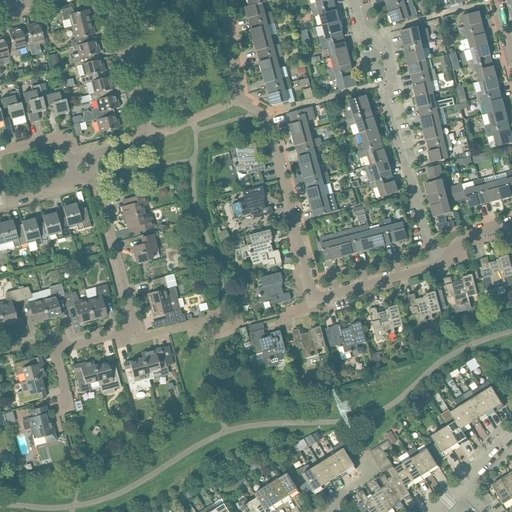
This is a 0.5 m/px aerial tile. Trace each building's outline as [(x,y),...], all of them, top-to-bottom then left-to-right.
[(315,0),(316,3),(310,5),(311,11),(334,4),(333,0),(315,0)] [(408,0),(387,7),(389,12),(389,13),(392,23),(409,18),(409,20),(418,17),(412,0),(408,0)] [(448,0),(450,5),(445,6),(446,10),(463,6),(462,2),(467,1),(467,0),(448,0)] [(267,2),(245,8),(248,18),(250,24),(273,18),(271,12),(265,14),(262,3),(267,2)] [(334,4),(311,11),(313,16),(319,15),(322,25),(339,21),(336,10),(334,4)] [(74,13),(72,7),(61,10),(64,20),(69,18),(71,27),(91,22),(88,10),(74,13)] [(460,34),(482,28),(481,23),(482,23),(479,11),(461,16),(464,27),(458,28),(460,34)] [(251,29),(254,40),(271,36),(268,25),(274,24),(273,18),(250,24),(251,29)] [(342,31),(339,21),(322,25),(325,36),(319,37),(320,43),(343,37),(342,31)] [(42,35),(48,33),(45,22),(39,23),(42,35)] [(72,47),(76,46),(84,44),(82,38),(95,34),(91,22),(71,27),(75,40),(70,41),(72,47)] [(26,33),(23,34),(24,40),(26,48),(27,52),(30,51),(31,55),(41,52),(40,49),(39,44),(45,43),(42,35),(39,23),(26,26),(29,34),(26,35),(26,33)] [(405,47),(428,42),(429,42),(426,29),(418,31),(417,27),(400,31),(403,42),(405,47)] [(11,43),(6,45),(9,57),(15,55),(15,57),(20,56),(18,50),(26,48),(24,40),(23,34),(21,28),(8,31),(11,43)] [(467,39),(470,49),(487,44),(485,34),(484,34),(482,28),(460,34),(461,40),(467,39)] [(258,56),(281,50),(280,44),(273,46),(271,36),(254,40),(257,51),(258,56)] [(9,57),(6,45),(4,37),(0,38),(0,66),(3,66),(1,59),(9,57)] [(343,37),(320,43),(322,49),(328,47),(331,58),(348,53),(345,42),(345,43),(343,37)] [(72,55),(75,66),(93,61),(92,55),(100,53),(96,40),(84,44),(76,46),(78,53),(72,55)] [(429,48),(428,42),(405,47),(406,53),(405,53),(408,64),(425,60),(431,59),(429,48)] [(464,50),(468,67),(491,61),(490,55),(487,44),(470,49),(464,50)] [(262,73),(279,68),(277,58),(283,56),(281,50),(258,56),(260,62),(259,62),(262,73)] [(456,52),(449,53),(453,69),(460,67),(456,52)] [(351,64),(348,53),(331,58),(333,68),(327,70),(329,76),(352,69),(350,64),(351,64)] [(447,54),(439,56),(444,72),(451,70),(447,54)] [(105,72),(101,59),(93,61),(75,66),(81,65),(84,77),(80,78),(82,84),(91,82),(94,81),(92,75),(105,72)] [(411,75),(412,80),(435,75),(434,69),(428,70),(425,60),(408,64),(410,75),(411,75)] [(493,66),(491,61),(468,67),(470,73),(476,71),(479,81),(496,77),(493,66)] [(57,62),(51,63),(53,71),(58,69),(59,69),(57,62)] [(265,83),(267,89),(290,83),(288,77),(282,79),(279,68),(262,73),(265,83)] [(352,69),(329,76),(330,81),(337,80),(339,91),(357,86),(354,75),(353,75),(352,69)] [(439,91),(435,75),(412,80),(413,86),(415,97),(433,93),(439,91)] [(91,101),(96,100),(103,98),(102,92),(114,89),(111,76),(94,81),(91,82),(94,94),(90,95),(91,101)] [(499,88),(496,77),(479,81),(481,92),(475,93),(477,99),(500,93),(498,88),(499,88)] [(308,78),(298,81),(300,86),(309,84),(308,78)] [(290,83),(267,89),(268,94),(271,106),(283,102),(284,105),(289,104),(288,101),(285,90),(291,89),(290,83)] [(46,110),(41,93),(39,85),(31,87),(32,92),(23,94),(30,123),(39,120),(37,112),(46,110)] [(55,115),(69,112),(62,87),(54,89),(55,94),(46,96),(48,105),(52,104),(55,115)] [(24,115),(18,91),(9,93),(11,97),(1,100),(4,109),(8,108),(11,119),(24,115)] [(420,113),(443,108),(454,105),(453,98),(435,102),(433,93),(415,97),(418,108),(418,107),(420,113)] [(501,99),(500,93),(477,99),(478,105),(485,104),(487,114),(505,109),(502,99),(501,99)] [(96,120),(108,117),(107,111),(119,107),(116,95),(103,98),(96,100),(98,108),(91,110),(92,113),(87,111),(84,112),(82,119),(83,123),(96,120)] [(344,113),(346,120),(371,112),(369,106),(370,106),(366,95),(349,101),(343,103),(345,112),(344,113)] [(292,135),(309,131),(307,121),(315,119),(312,107),(287,114),(288,119),(292,135)] [(443,108),(420,113),(421,119),(420,119),(423,129),(440,126),(446,124),(444,114),(443,108)] [(487,114),(482,116),(484,126),(486,132),(508,126),(507,120),(505,109),(487,114)] [(349,119),(346,120),(349,127),(350,126),(353,135),(360,133),(377,128),(373,117),(371,112),(349,119)] [(108,117),(96,120),(99,133),(119,127),(116,115),(108,117)] [(72,125),(75,137),(82,135),(79,123),(72,125)] [(426,140),(427,146),(450,140),(449,134),(443,136),(440,126),(423,129),(425,140),(426,140)] [(510,131),(508,126),(486,132),(487,138),(493,136),(496,147),(511,142),(511,137),(510,131)] [(380,138),(377,128),(360,133),(363,143),(357,145),(359,151),(381,144),(380,138)] [(309,131),(292,135),(295,146),(297,151),(320,145),(322,145),(320,138),(312,140),(309,131)] [(344,138),(339,140),(341,148),(347,146),(344,138)] [(452,146),(450,140),(427,146),(429,151),(428,151),(431,163),(448,159),(445,148),(452,146)] [(255,143),(235,148),(238,157),(233,158),(236,172),(245,169),(247,175),(266,170),(264,163),(258,164),(255,153),(258,152),(255,143)] [(359,151),(357,152),(359,159),(367,156),(370,165),(387,160),(384,149),(383,149),(381,144),(359,151)] [(298,157),(301,168),(318,163),(315,153),(321,151),(320,145),(297,151),(298,157)] [(346,157),(343,158),(345,165),(351,163),(349,155),(345,156),(346,157)] [(370,165),(364,167),(370,183),(392,176),(390,170),(391,170),(387,160),(370,165)] [(304,178),(305,184),(328,178),(327,172),(321,174),(318,163),(301,168),(304,179),(304,178)] [(428,201),(430,200),(464,191),(462,185),(458,186),(444,189),(442,180),(443,180),(440,165),(427,168),(431,182),(425,184),(427,194),(427,195),(428,201)] [(495,176),(496,182),(501,199),(511,196),(511,195),(511,175),(511,172),(495,176)] [(392,176),(370,183),(372,189),(377,187),(381,197),(398,192),(394,181),(392,176)] [(501,199),(496,182),(495,176),(478,180),(485,203),(490,201),(490,202),(501,199)] [(328,178),(305,184),(307,189),(306,190),(309,200),(332,194),(328,178)] [(462,185),(464,191),(465,197),(468,208),(479,205),(479,204),(485,203),(478,180),(462,185)] [(240,202),(231,204),(234,213),(235,213),(236,217),(243,215),(244,215),(253,213),(254,218),(273,214),(271,206),(265,208),(262,197),(265,196),(263,186),(243,192),(245,201),(240,202)] [(449,208),(448,202),(465,197),(464,191),(430,200),(431,206),(430,206),(433,217),(436,216),(439,225),(436,226),(438,232),(450,229),(449,222),(447,223),(445,216),(453,214),(452,208),(449,208)] [(337,211),(332,194),(309,200),(314,217),(337,211)] [(121,207),(124,218),(144,213),(142,206),(148,205),(145,195),(127,200),(128,205),(121,207)] [(76,204),(63,207),(71,237),(69,229),(76,227),(78,231),(91,227),(86,208),(78,210),(76,204)] [(57,240),(71,237),(63,207),(65,217),(58,219),(56,213),(43,217),(48,236),(56,234),(57,240)] [(363,207),(352,210),(354,216),(365,213),(364,212),(363,207)] [(145,219),(144,213),(124,218),(127,228),(134,227),(135,232),(154,228),(151,217),(145,219)] [(35,219),(21,222),(27,244),(36,242),(37,246),(50,242),(48,236),(43,217),(44,223),(37,225),(35,219)] [(390,219),(384,221),(390,243),(396,242),(407,239),(403,222),(392,225),(390,219)] [(14,248),(27,244),(21,222),(22,225),(14,227),(13,220),(0,223),(0,226),(4,243),(12,241),(14,248)] [(385,245),(390,243),(384,221),(379,222),(380,228),(370,231),(374,248),(385,245)] [(374,248),(370,231),(368,225),(352,229),(358,252),(364,250),(364,251),(374,248)] [(217,235),(218,236),(222,242),(231,236),(225,229),(217,235)] [(358,252),(352,229),(336,234),(337,240),(342,257),(353,254),(353,253),(358,252)] [(252,244),(248,246),(251,259),(253,265),(262,263),(262,265),(268,264),(269,266),(282,263),(280,257),(278,250),(273,251),(270,240),(273,240),(270,230),(250,235),(252,244)] [(342,257),(337,240),(336,234),(321,237),(322,241),(325,250),(327,261),(342,257)] [(136,263),(152,259),(151,253),(157,251),(153,235),(141,238),(143,245),(132,248),(136,263)] [(319,252),(325,250),(322,241),(318,242),(317,239),(315,239),(319,252)] [(487,258),(480,260),(484,278),(483,278),(487,290),(494,288),(493,286),(505,282),(506,285),(511,283),(511,268),(508,255),(499,258),(500,261),(488,263),(487,258)] [(283,282),(280,272),(260,278),(263,287),(258,288),(262,301),(270,299),(272,305),(291,300),(289,292),(283,294),(280,283),(283,282)] [(451,277),(443,279),(448,298),(454,296),(456,305),(470,302),(468,297),(478,295),(472,274),(463,277),(463,280),(452,283),(451,277)] [(160,290),(147,294),(150,305),(177,298),(174,287),(167,289),(164,277),(152,280),(154,286),(160,285),(161,290),(160,290)] [(61,284),(58,285),(49,287),(50,296),(42,299),(47,319),(61,315),(56,298),(64,296),(61,284)] [(96,297),(87,299),(93,319),(106,316),(102,298),(110,296),(107,285),(95,288),(96,297)] [(17,290),(20,301),(32,298),(28,287),(17,290)] [(6,302),(0,303),(0,313),(3,324),(17,321),(12,303),(20,301),(17,290),(5,293),(6,302)] [(431,314),(441,312),(435,291),(426,294),(426,297),(415,300),(414,294),(406,296),(411,315),(417,313),(419,322),(433,319),(431,314)] [(75,293),(64,296),(63,296),(66,307),(75,305),(79,323),(93,319),(87,299),(79,301),(75,293)] [(182,315),(177,298),(150,305),(153,317),(167,313),(169,318),(162,320),(164,327),(176,323),(176,324),(186,322),(184,314),(182,315)] [(47,319),(42,299),(28,302),(34,323),(47,319)] [(376,308),(369,310),(377,340),(384,339),(383,335),(395,332),(394,328),(403,325),(398,305),(388,308),(389,311),(378,314),(376,308)] [(262,322),(249,326),(256,354),(262,353),(264,362),(269,360),(269,361),(272,361),(271,360),(277,358),(278,361),(288,359),(280,331),(271,334),(271,336),(265,338),(263,330),(264,330),(262,322)] [(357,345),(366,342),(361,322),(351,325),(352,328),(341,330),(339,325),(332,327),(337,345),(341,344),(342,344),(343,346),(338,347),(341,360),(351,358),(349,352),(358,349),(357,345)] [(248,335),(245,327),(239,329),(241,337),(248,335)] [(299,329),(292,331),(297,350),(302,348),(305,357),(318,354),(317,349),(326,347),(321,327),(311,329),(312,332),(301,335),(299,329)] [(161,348),(141,353),(148,379),(148,380),(156,378),(168,374),(166,366),(173,364),(171,358),(164,360),(161,348)] [(150,387),(148,380),(141,353),(142,358),(123,363),(131,393),(150,387)] [(20,383),(46,376),(40,357),(14,364),(17,375),(23,374),(25,382),(20,383)] [(478,364),(474,358),(465,363),(469,370),(478,364)] [(99,386),(93,361),(73,366),(80,392),(91,389),(90,383),(98,381),(99,386)] [(93,361),(99,386),(100,386),(102,396),(114,393),(113,389),(121,387),(114,361),(94,366),(93,361)] [(46,376),(20,383),(22,391),(16,393),(19,404),(46,397),(41,378),(46,377),(46,376)] [(488,381),(479,386),(483,392),(495,410),(497,409),(498,410),(504,407),(491,387),(488,381)] [(471,391),(475,397),(485,414),(488,412),(490,415),(496,412),(495,410),(483,392),(479,386),(471,391)] [(432,389),(427,393),(428,396),(430,398),(438,393),(435,388),(432,389)] [(485,414),(475,397),(467,402),(477,419),(480,417),(482,420),(487,417),(485,414)] [(80,401),(74,402),(76,411),(83,409),(80,401)] [(467,402),(458,407),(469,424),(472,422),(474,425),(479,422),(477,419),(467,402)] [(28,419),(22,421),(24,429),(26,430),(31,428),(31,430),(32,436),(36,435),(37,438),(44,437),(46,443),(56,440),(55,435),(51,421),(47,422),(45,415),(48,414),(46,406),(30,411),(32,418),(28,419)] [(471,427),(469,424),(458,407),(450,412),(452,415),(455,421),(461,429),(464,427),(466,431),(471,427)] [(7,424),(15,422),(12,412),(5,414),(7,424)] [(444,420),(447,426),(460,446),(458,442),(461,441),(463,444),(468,441),(466,437),(461,429),(455,421),(452,415),(444,420)] [(455,449),(460,446),(447,426),(439,431),(452,451),(450,447),(452,446),(455,449)] [(341,429),(335,433),(338,438),(344,434),(341,429)] [(427,448),(435,461),(452,451),(439,431),(431,436),(435,443),(427,448)] [(391,432),(385,436),(388,440),(394,436),(391,432)] [(146,434),(140,436),(142,444),(148,442),(146,434)] [(311,434),(304,439),(308,446),(315,441),(311,434)] [(303,439),(295,444),(300,452),(308,447),(304,439),(303,439)] [(354,465),(348,455),(355,451),(347,439),(332,448),(335,454),(348,474),(356,469),(354,465)] [(388,440),(369,452),(372,457),(383,451),(391,446),(388,440)] [(415,447),(407,453),(407,454),(410,459),(423,479),(421,476),(424,474),(426,477),(431,474),(419,454),(416,449),(415,447)] [(427,448),(419,454),(431,474),(432,474),(429,470),(432,469),(434,472),(440,469),(438,465),(435,461),(427,448)] [(274,451),(269,454),(269,455),(272,459),(277,456),(274,451)] [(386,456),(383,451),(372,457),(376,462),(386,456)] [(327,459),(340,479),(338,475),(341,474),(343,477),(348,474),(335,454),(327,459)] [(389,461),(386,456),(376,462),(379,467),(389,461)] [(319,464),(332,484),(330,481),(332,479),(334,482),(340,479),(327,459),(319,464)] [(418,482),(423,479),(410,459),(402,464),(415,484),(413,480),(416,479),(418,482)] [(311,469),(323,489),(324,489),(322,486),(324,484),(326,487),(332,484),(319,464),(311,469)] [(415,484),(402,464),(394,469),(405,486),(407,489),(415,484)] [(297,478),(293,481),(297,488),(299,486),(304,494),(312,489),(315,494),(316,494),(315,493),(318,492),(323,489),(311,469),(308,465),(300,470),(307,481),(301,485),(297,478)] [(384,474),(401,501),(405,499),(404,497),(409,493),(407,489),(405,486),(394,469),(392,466),(387,470),(392,478),(388,481),(384,474)] [(279,478),(292,498),(290,495),(292,493),(295,497),(300,493),(298,490),(297,488),(289,475),(288,473),(279,478)] [(506,476),(500,480),(511,498),(511,479),(509,474),(508,473),(505,475),(506,476)] [(376,481),(375,482),(392,509),(396,506),(395,504),(401,501),(384,474),(378,477),(384,486),(380,488),(376,481)] [(271,483),(284,503),(282,500),(284,498),(286,502),(292,498),(279,478),(271,483)] [(503,504),(511,498),(500,480),(499,478),(496,480),(497,481),(491,485),(503,504)] [(375,482),(370,485),(376,494),(372,496),(381,511),(394,511),(392,509),(375,482)] [(271,483),(263,488),(275,509),(276,508),(274,505),(276,503),(278,507),(284,503),(271,483)] [(265,510),(266,510),(268,508),(270,511),(275,509),(263,488),(254,494),(257,498),(265,510)] [(381,511),(372,496),(367,499),(362,490),(357,493),(362,502),(357,505),(361,511),(381,511)] [(191,491),(185,494),(188,499),(194,495),(191,491)] [(254,511),(249,503),(246,498),(236,504),(239,510),(241,509),(242,511),(254,511)] [(254,511),(266,511),(266,510),(265,510),(257,498),(249,503),(254,511)] [(230,511),(222,499),(213,504),(218,511),(230,511)]
